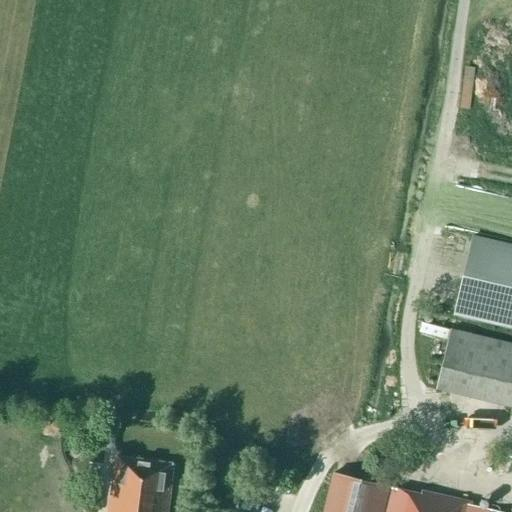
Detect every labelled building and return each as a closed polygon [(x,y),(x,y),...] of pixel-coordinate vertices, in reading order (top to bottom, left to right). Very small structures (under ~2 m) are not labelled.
[(511,196),(464,189),(458,224),(511,233),(511,196)] [(511,328),(511,245),(473,236),(454,315),(511,328)] [(437,390),(511,407),(511,344),(451,330),(437,390)] [(174,466),(174,465),(115,456),(115,457),(107,511),(167,511),(174,466)] [(494,511),(470,506),(471,504),(422,492),(421,495),(396,490),(389,493),(390,488),(333,475),(323,511),(494,511)]
